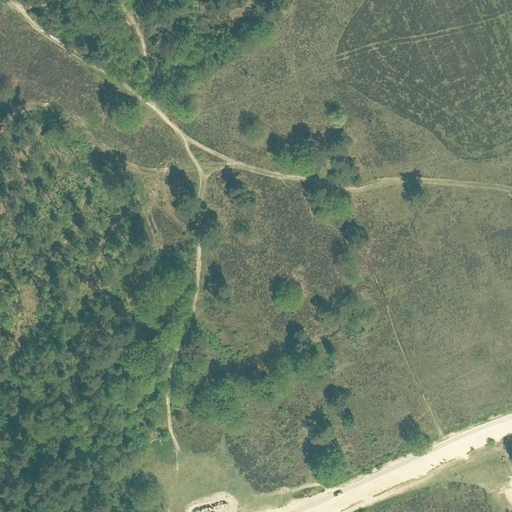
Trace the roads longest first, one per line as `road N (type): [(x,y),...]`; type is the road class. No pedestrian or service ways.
road 1 (unclassified): [(295,511),(511,416)]
road 2 (track): [(511,422),(309,511)]
